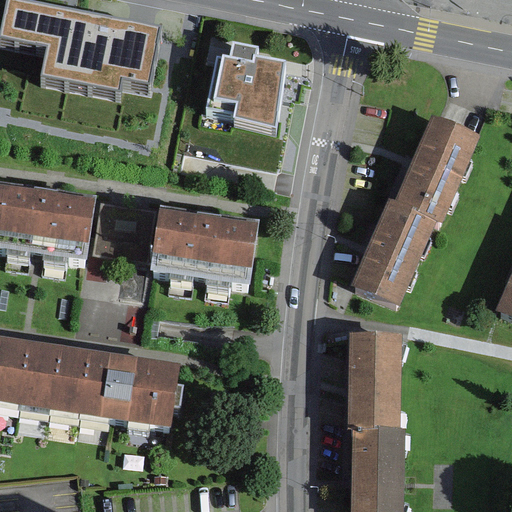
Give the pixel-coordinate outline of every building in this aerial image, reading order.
[(0,0),(0,52),(3,53),(13,3),(0,0)] [(85,41),(78,80),(139,91),(148,38),(93,28),(91,42),(85,41)] [(290,51),(211,38),(196,119),(277,132),(290,51)] [(430,125),(394,211),(435,228),(442,231),(478,145),(430,125)] [(0,261),(83,273),(92,209),(0,196),(0,261)] [(435,228),(394,211),(388,209),(352,296),(398,316),(435,228)] [(206,228),(158,221),(149,286),(246,300),(255,235),(206,228)] [(511,279),(495,321),(511,327),(511,279)] [(346,344),(344,438),(349,438),(397,439),(398,345),(346,344)] [(144,374),(0,351),(0,419),(166,445),(176,379),(144,374)] [(347,511),(399,511),(401,439),(397,439),(349,438),(347,511)]
